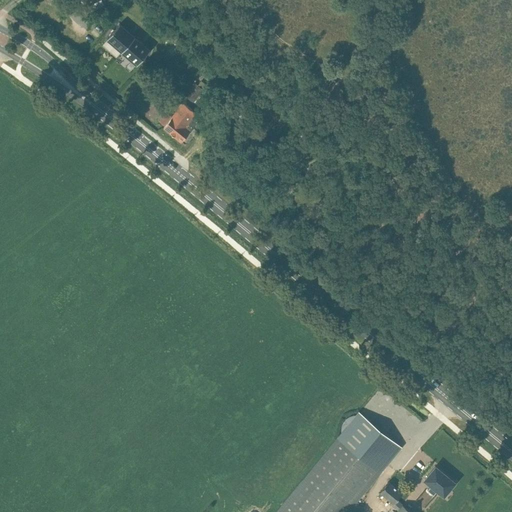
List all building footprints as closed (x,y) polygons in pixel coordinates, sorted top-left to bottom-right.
[(114,30),(107,39),(108,39),(111,42),(117,47),(120,50),(121,51),(122,51),(122,52),(135,36),(134,36),(120,24),(121,24),(120,23),(114,30)] [(135,36),(122,52),(137,64),(137,65),(150,49),(135,37),(135,36)] [(171,48),(175,39),(171,37),(167,46),(171,48)] [(219,82),(213,68),(204,72),(211,86),(219,82)] [(201,80),(198,85),(205,90),(208,85),(201,80)] [(198,101),(202,97),(200,95),(205,90),(194,82),(184,94),(196,104),(198,101)] [(183,103),(164,127),(182,142),(192,129),(198,121),(193,117),(197,113),(183,103)] [(314,148),(317,144),(309,136),(305,140),(314,148)] [(221,155),(215,150),(209,156),(210,157),(215,162),(216,161),(221,155)] [(269,159),(277,170),(286,163),(277,152),(269,159)] [(321,159),(307,164),(315,188),(330,183),(321,159)] [(274,182),(287,197),(299,186),(286,172),(274,182)] [(308,197),(297,206),(305,216),(316,207),(308,197)] [(342,434),(338,439),(378,473),(400,446),(360,412),(359,414),(354,414),(350,416),(346,418),(343,421),(342,425),(341,430),(342,434)] [(345,511),(378,473),(338,439),(277,511),(345,511)] [(438,490),(444,495),(455,482),(436,466),(425,479),(431,484),(427,489),(434,494),(438,490)] [(411,511),(407,508),(403,504),(403,505),(397,500),(402,493),(389,481),(381,491),(392,501),(390,503),(398,510),(396,511),(411,511)]
